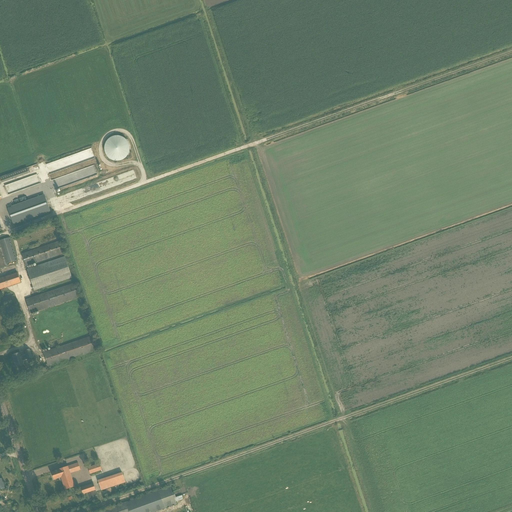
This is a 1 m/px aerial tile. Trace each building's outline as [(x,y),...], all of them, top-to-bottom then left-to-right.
[(107,158),(111,160),(115,161),(119,161),(123,159),(126,156),(128,152),(128,148),(127,143),(125,140),(122,137),(117,136),(113,136),(109,137),(106,140),(104,143),(103,147),(103,151),(104,155),(107,158)] [(0,177),(0,178),(2,183),(29,173),(27,167),(0,177)] [(58,197),(61,206),(139,182),(135,168),(105,178),(106,182),(58,197)] [(30,178),(5,184),(7,193),(38,185),(37,181),(32,183),(30,178)] [(8,208),(13,224),(50,211),(44,195),(8,208)] [(10,238),(0,240),(0,268),(5,267),(4,265),(7,264),(17,260),(15,256),(10,238)] [(26,266),(64,254),(59,241),(22,254),(26,266)] [(27,242),(20,246),(22,252),(30,249),(27,242)] [(65,256),(27,269),(34,291),(72,278),(65,256)] [(0,289),(3,288),(21,282),(17,273),(0,278),(0,289)] [(30,314),(79,298),(74,283),(25,300),(30,314)] [(2,305),(14,302),(12,295),(0,298),(2,305)] [(43,352),(48,367),(96,350),(92,336),(43,352)] [(21,356),(20,353),(12,355),(16,367),(24,365),(22,360),(27,358),(28,359),(32,358),(29,349),(25,351),(26,354),(21,356)] [(65,490),(70,488),(75,486),(71,473),(80,470),(78,463),(58,469),(58,470),(51,472),(54,480),(61,477),(65,490)] [(99,464),(88,468),(90,474),(91,475),(94,475),(93,473),(101,470),(99,464)] [(122,472),(98,480),(101,490),(101,491),(125,483),(125,482),(122,473),(122,472)] [(95,490),(93,483),(80,488),(83,494),(95,490)] [(99,511),(154,511),(175,505),(177,504),(174,498),(176,497),(174,492),(172,493),(172,492),(170,487),(169,487),(99,511)]
